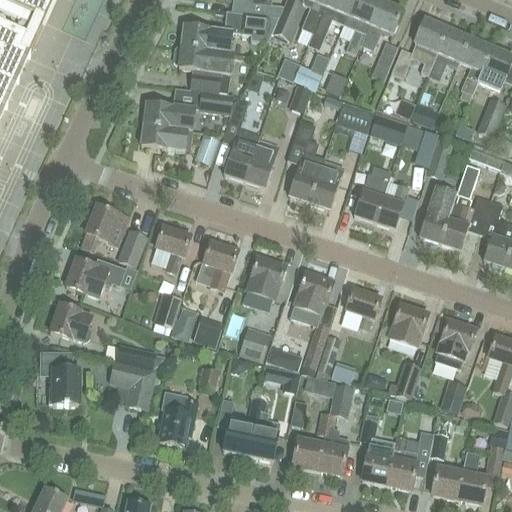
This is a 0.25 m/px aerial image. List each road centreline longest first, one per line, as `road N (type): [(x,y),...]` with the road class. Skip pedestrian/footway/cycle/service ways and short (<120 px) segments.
road 1 (residential): [(511,313),(64,159)]
road 2 (residential): [(319,511),(0,443)]
road 3 (residential): [(64,159),(144,0)]
road 4 (residential): [(0,319),(64,159)]
